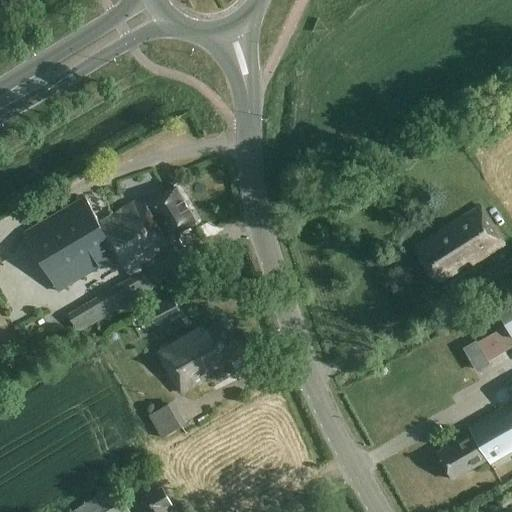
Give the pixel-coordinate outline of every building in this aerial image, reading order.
[(159,252),(157,246),(197,223),(176,185),(147,202),(143,197),(100,223),(85,198),(24,234),(57,292),(117,256),(126,271),(159,252)] [(472,265),(503,245),(480,206),(433,236),(426,241),(427,241),(415,249),(437,283),(456,271),(453,267),(466,258),(472,265)] [(78,333),(151,290),(140,271),(68,315),(78,333)] [(173,297),(163,303),(171,320),(182,314),(173,297)] [(511,302),(497,311),(511,336),(511,302)] [(205,372),(240,352),(222,321),(202,334),(199,329),(157,353),(181,394),(208,377),(205,372)] [(488,396),(493,407),(511,398),(506,388),(488,396)] [(171,395),(153,405),(169,434),(187,424),(171,395)] [(511,402),(468,428),(471,433),(437,453),(453,480),(480,464),(487,460),(490,465),(511,451),(511,402)] [(71,511),(129,511),(115,487),(71,511)] [(167,511),(165,508),(171,505),(161,488),(135,503),(140,511),(167,511)]
